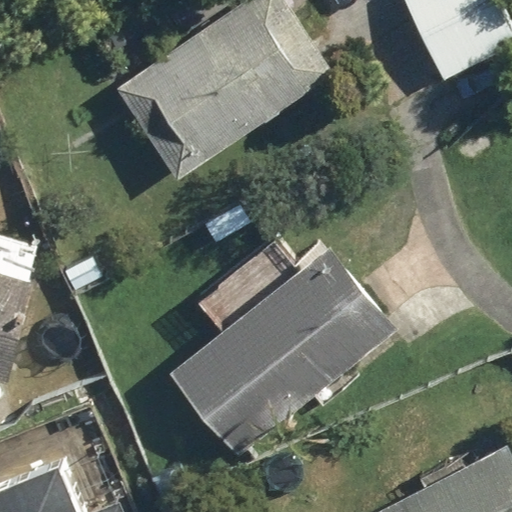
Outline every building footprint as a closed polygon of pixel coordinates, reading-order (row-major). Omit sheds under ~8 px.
[(297,0),(234,0),(119,81),(183,172),(341,62),(297,0)] [(511,40),(511,18),(503,0),(410,0),(446,72),(511,40)] [(0,362),(10,365),(29,273),(38,232),(0,223),(0,362)] [(401,319),(333,236),(173,365),(241,449),(401,319)] [(136,511),(95,404),(0,440),(0,511),(136,511)] [(511,511),(511,434),(357,511),(511,511)]
